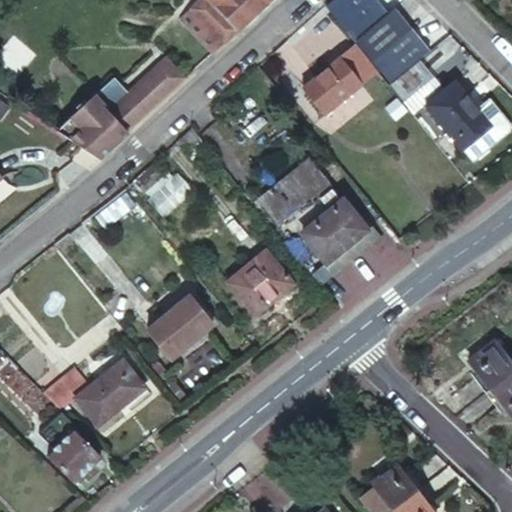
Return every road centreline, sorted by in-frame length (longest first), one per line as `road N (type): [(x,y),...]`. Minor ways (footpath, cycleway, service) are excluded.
road 1 (residential): [(0,263),(129,157),(293,0)]
road 2 (secondary): [(127,511),(350,334)]
road 3 (residential): [(511,497),(350,334)]
road 4 (secondary): [(350,334),(511,206)]
